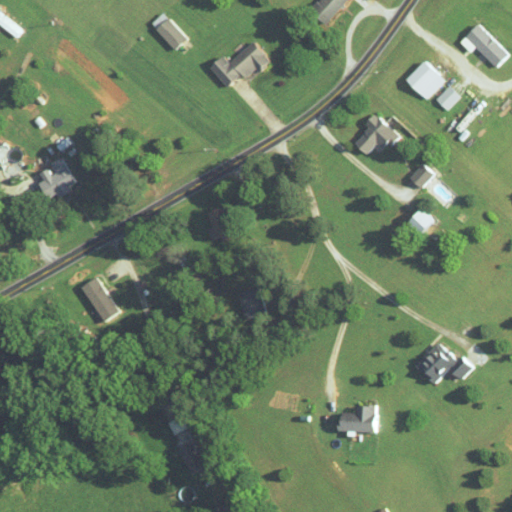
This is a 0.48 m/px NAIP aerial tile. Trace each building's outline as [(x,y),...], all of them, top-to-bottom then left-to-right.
[(344,0),(318,0),(311,8),(327,21),(344,0)] [(150,22),(173,48),(186,37),(162,11),(150,22)] [(475,46),(495,66),(508,53),(477,23),(459,41),(470,51),(475,46)] [(225,85),(240,73),(245,78),(268,59),(253,40),(227,61),(222,54),(208,65),(225,85)] [(445,79),(423,59),(404,79),(426,99),(445,79)] [(460,96),(449,84),(435,98),(446,110),(460,96)] [(353,142),(365,153),(375,142),(383,150),(398,135),(374,112),(363,123),(367,127),(353,142)] [(76,184),(60,156),(48,163),(50,167),(33,176),(46,199),(58,192),(59,194),(76,184)] [(408,177),(419,187),(433,173),(422,163),(408,177)] [(211,226),(206,228),(210,237),(232,229),(223,205),(205,211),(211,226)] [(419,235),(434,219),(420,207),(406,222),(419,235)] [(78,288),(102,322),(119,310),(94,276),(78,288)] [(237,295),(245,317),(265,310),(258,288),(237,295)] [(472,366),(460,355),(455,360),(437,341),(414,364),(433,383),(448,367),(460,378),(472,366)] [(339,430),(375,431),(375,404),(355,404),(355,413),(339,412),(339,430)] [(187,473),(203,468),(193,440),(177,445),(187,473)]
